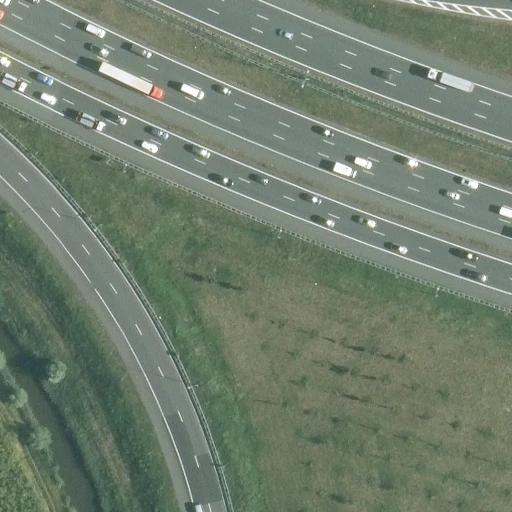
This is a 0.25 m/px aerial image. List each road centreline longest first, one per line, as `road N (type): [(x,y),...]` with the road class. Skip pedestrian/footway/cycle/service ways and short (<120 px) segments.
road 1 (motorway): [(0,2),(271,130),(511,218)]
road 2 (motorway): [(0,71),(251,185),(511,283)]
road 3 (motorway): [(0,159),(75,237),(152,351),(199,459),(211,511)]
road 4 (motorway): [(511,120),(202,0)]
